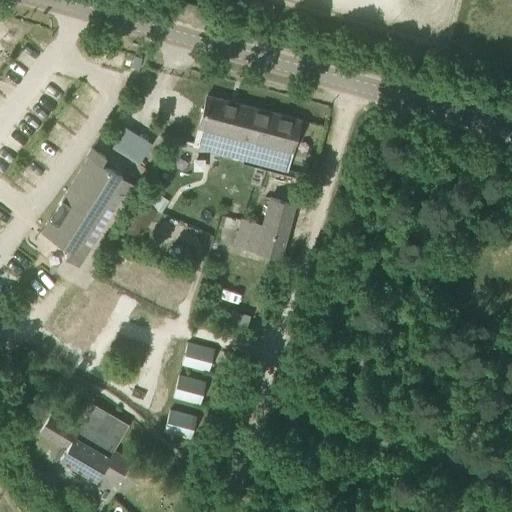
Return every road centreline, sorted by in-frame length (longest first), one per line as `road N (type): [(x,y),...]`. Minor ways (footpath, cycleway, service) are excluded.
road 1 (tertiary): [(511,129),(41,0)]
road 2 (track): [(257,425),(352,85)]
road 3 (track): [(511,501),(257,425)]
